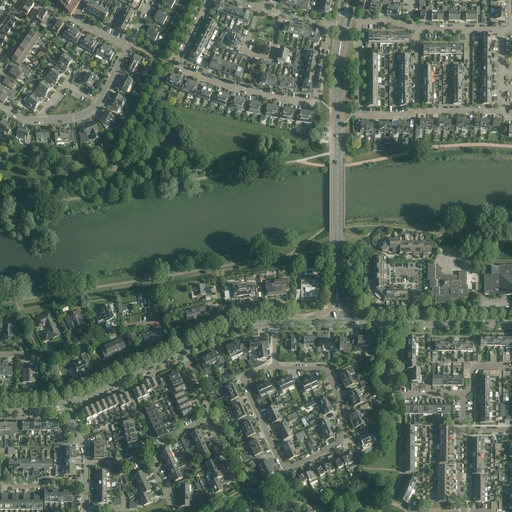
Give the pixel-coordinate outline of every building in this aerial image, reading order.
[(58,0),(71,17),(79,4),(82,0),(77,0),(76,2),(73,0),(58,0)] [(86,9),(84,11),(89,14),(90,13),(94,6),(94,5),(86,0),(82,7),(86,9)] [(163,0),(162,4),(164,5),(164,6),(171,10),(175,1),(178,3),(179,0),(178,0),(163,0)] [(368,3),(368,0),(359,0),(358,8),(364,10),(365,2),(368,3)] [(368,0),(368,3),(371,4),(369,11),(375,12),(377,2),(377,0),(375,0),(368,0)] [(386,0),(385,0),(383,0),(382,4),(377,2),(375,12),(380,13),(382,6),(385,7),(386,0)] [(391,16),(394,6),(388,5),(389,1),(386,0),(385,7),(388,7),(386,15),(391,16)] [(29,3),(26,1),(20,8),(24,11),(24,12),(24,13),(25,14),(25,15),(26,16),(34,6),(29,2),(29,3)] [(218,12),(221,3),(216,2),(213,10),(218,12)] [(320,8),(330,10),(330,9),(329,9),(330,5),(319,2),(318,4),(321,4),(320,8)] [(223,14),(227,4),(225,3),(224,5),(221,3),(218,12),(223,14)] [(394,4),(394,6),(391,16),(397,17),(398,10),(401,10),(403,4),(400,3),(399,5),(394,4)] [(95,15),(99,7),(95,4),(94,5),(94,6),(90,13),(95,15)] [(227,18),(228,15),(231,7),(228,6),(228,5),(227,4),(223,14),(222,17),(227,18)] [(126,6),(125,8),(122,13),(131,18),(134,13),(133,12),(134,10),(126,6)] [(490,14),(494,14),(505,14),(504,9),(497,9),(497,6),(490,6),(490,9),(490,14)] [(95,15),(99,18),(103,11),(104,10),(104,9),(99,7),(95,15)] [(233,17),(237,8),(235,7),(235,8),(231,7),(228,15),(233,17)] [(428,14),(428,7),(425,7),(425,11),(420,11),(420,22),(425,22),(425,14),(428,14)] [(428,7),(428,14),(431,14),(431,22),(437,22),(437,12),(432,12),(432,7),(428,7)] [(445,14),(445,7),(442,7),(442,12),(437,12),(437,22),(443,22),(442,14),(445,14)] [(454,9),(448,9),(448,7),(445,7),(445,14),(448,14),(448,22),(454,22),(454,11),(454,9)] [(462,14),(462,7),(459,7),(459,11),(454,11),(454,22),(459,22),(459,14),(462,14)] [(471,21),(471,11),(466,11),(466,7),(462,7),(462,14),(465,14),(465,21),(471,21)] [(479,14),(479,7),(476,7),(476,11),(471,11),(471,21),(476,21),(476,14),(479,14)] [(238,19),(241,11),(238,9),(238,8),(237,8),(233,17),(238,19)] [(109,13),(104,10),(103,11),(99,18),(99,19),(104,22),(109,13)] [(42,11),(35,22),(36,22),(37,23),(38,23),(39,23),(40,22),(47,27),(51,21),(48,19),(49,17),(47,15),(47,14),(42,11)] [(156,16),(153,20),(156,22),(155,22),(163,26),(167,18),(169,19),(170,16),(159,11),(158,13),(155,12),(154,15),(156,16)] [(243,24),(246,13),(247,11),(245,11),(245,12),(241,11),(238,19),(237,22),(243,24)] [(131,18),(122,13),(120,18),(122,19),(129,23),(131,18)] [(246,13),(243,24),(248,26),(252,14),(246,13)] [(490,14),(490,20),(490,23),(497,23),(497,20),(498,20),(505,20),(505,14),(494,14),(490,14)] [(5,21),(13,27),(17,23),(8,17),(5,21)] [(129,23),(122,19),(120,24),(127,27),(129,23)] [(207,22),(206,25),(216,30),(218,25),(213,23),(212,22),(208,20),(207,20),(206,21),(207,22)] [(13,27),(5,21),(2,26),(10,32),(13,27)] [(49,23),(47,27),(50,29),(54,31),(54,32),(54,33),(54,34),(55,35),(56,36),(63,25),(60,23),(59,22),(58,22),(55,21),(52,25),(49,23)] [(117,23),(115,28),(117,29),(124,32),(127,27),(120,24),(117,23)] [(201,27),(201,29),(211,34),(213,35),(216,30),(206,25),(204,29),(201,27)] [(2,26),(0,28),(0,31),(7,37),(10,32),(2,26)] [(70,40),(75,30),(71,28),(70,29),(68,27),(63,37),(70,40)] [(147,32),(145,37),(147,38),(147,39),(154,42),(159,34),(161,35),(164,37),(165,34),(162,33),(151,27),(150,29),(147,28),(145,31),(147,32)] [(201,29),(200,30),(202,32),(201,35),(211,40),(213,35),(211,34),(201,29)] [(75,30),(70,40),(76,44),(82,35),(79,34),(80,33),(75,30)] [(314,40),(313,43),(314,43),(317,44),(318,44),(318,43),(319,42),(319,41),(320,41),(322,33),(316,31),(314,40)] [(39,45),(42,40),(31,32),(28,37),(36,43),(39,45)] [(197,39),(208,45),(211,40),(201,35),(199,38),(198,38),(197,39)] [(231,41),(240,44),(242,38),(233,35),(231,41)] [(86,49),(92,39),(87,37),(87,38),(84,36),(79,46),(86,49)] [(36,43),(28,37),(25,42),(33,48),(36,43)] [(92,39),(86,49),(93,53),(98,44),(96,42),(92,39)] [(196,45),(204,48),(206,49),(208,45),(197,39),(196,41),(198,41),(196,45)] [(240,44),(231,41),(229,47),(238,50),(240,44)] [(33,48),(25,42),(22,47),(30,53),(33,48)] [(103,58),(108,48),(103,45),(103,46),(101,45),(96,55),(103,58)] [(204,48),(196,45),(194,48),(193,47),(192,49),(201,53),(204,48)] [(30,53),(22,47),(18,52),(27,57),(30,53)] [(108,48),(103,58),(110,61),(114,52),(112,51),(112,50),(108,48)] [(201,53),(192,49),(192,50),(193,51),(191,54),(199,58),(201,53)] [(288,57),(289,51),(280,49),(279,53),(277,53),(277,55),(288,57)] [(27,57),(18,52),(15,56),(24,62),(27,57)] [(65,54),(61,59),(69,65),(72,62),(73,63),(75,60),(74,59),(76,56),(69,52),(67,54),(66,53),(65,54)] [(318,58),(317,58),(318,54),(314,53),(312,53),(309,53),(306,52),(305,57),(308,58),(318,60),(318,58)] [(135,54),(133,58),(134,59),(134,60),(132,59),(129,65),(127,65),(129,70),(128,71),(133,73),(133,72),(137,71),(136,67),(137,64),(141,66),(144,59),(135,54)] [(199,58),(191,54),(189,59),(196,63),(199,58)] [(288,57),(277,55),(276,57),(278,58),(277,61),(286,64),(288,57)] [(12,61),(20,67),(21,67),(24,62),(15,56),(12,61)] [(211,63),(210,65),(209,69),(211,70),(211,69),(214,70),(219,59),(213,57),(212,60),(211,63)] [(69,65),(61,59),(57,64),(66,71),(68,68),(67,68),(69,65)] [(219,73),(223,64),(224,61),(219,59),(214,70),(218,71),(218,72),(219,73)] [(9,66),(13,68),(10,74),(14,77),(21,67),(20,67),(12,61),(9,66)] [(229,77),(234,64),(229,62),(228,65),(225,74),(228,75),(228,76),(229,77)] [(225,74),(228,65),(223,64),(219,73),(221,74),(221,72),(225,74)] [(235,77),(239,65),(239,66),(234,64),(229,77),(231,77),(232,76),(235,77)] [(239,65),(235,77),(240,79),(245,67),(239,65)] [(21,67),(14,77),(16,78),(19,80),(20,79),(23,81),(26,77),(27,78),(30,74),(30,73),(21,67)] [(52,67),(49,71),(51,72),(59,78),(61,75),(62,76),(64,73),(55,67),(54,68),(52,67)] [(87,85),(93,74),(88,71),(86,74),(85,73),(80,83),(83,85),(83,84),(87,85)] [(59,78),(51,72),(46,78),(55,85),(57,82),(56,81),(59,78)] [(98,80),(96,79),(97,76),(93,74),(87,85),(90,87),(90,88),(93,90),(98,80)] [(172,87),(177,77),(172,75),(170,75),(165,84),(172,87)] [(122,80),(122,81),(119,88),(126,92),(130,85),(131,85),(133,81),(124,76),(122,80)] [(0,87),(5,91),(12,81),(7,77),(3,83),(0,80),(0,87)] [(177,77),(172,87),(179,90),(184,80),(181,79),(181,78),(177,77)] [(40,86),(48,92),(50,89),(51,90),(53,87),(44,80),(40,86)] [(5,91),(14,97),(18,92),(13,89),(17,84),(12,81),(5,91)] [(188,94),(192,83),(188,81),(187,82),(185,81),(181,91),(188,94)] [(192,83),(188,94),(195,96),(199,87),(197,86),(197,85),(192,83)] [(36,91),(44,98),(46,96),(45,95),(48,92),(40,86),(39,85),(38,86),(37,87),(37,88),(37,89),(36,91)] [(204,99),(208,89),(203,87),(203,88),(201,87),(197,97),(204,99)] [(208,89),(204,99),(211,102),(215,92),(212,91),(213,90),(208,89)] [(0,98),(0,101),(4,104),(7,99),(11,102),(13,100),(14,100),(16,98),(14,97),(5,91),(0,98)] [(220,105),(224,94),(219,92),(219,93),(216,93),(213,103),(220,105)] [(28,98),(37,106),(40,103),(43,101),(34,94),(32,96),(31,94),(28,98)] [(119,108),(117,107),(118,104),(121,106),(124,101),(121,100),(122,97),(115,94),(111,101),(110,101),(111,102),(108,107),(107,107),(118,112),(117,112),(119,108)] [(224,94),(220,105),(228,107),(231,97),(228,96),(228,95),(224,94)] [(237,110),(240,99),(235,97),(235,98),(232,98),(230,108),(237,110)] [(37,106),(28,98),(24,102),(26,104),(25,105),(34,112),(36,109),(35,109),(37,106)] [(240,99),(237,110),(244,112),(247,101),(244,101),(245,100),(240,99)] [(253,114),(256,103),(251,102),(251,103),(248,102),(246,112),(253,114)] [(256,103),(253,114),(261,116),(263,105),(261,105),(261,104),(256,103)] [(265,120),(266,117),(270,118),(272,106),(267,105),(267,106),(265,106),(263,116),(262,116),(261,121),(263,121),(264,121),(265,120)] [(272,106),(270,118),(278,119),(280,109),(277,108),(277,107),(272,106)] [(287,121),(289,109),(284,108),(284,109),(281,109),(279,119),(287,121)] [(289,109),(287,121),(294,122),(296,111),(294,111),(294,110),(289,109)] [(304,123),(305,112),(300,111),(300,112),(298,112),(296,122),(304,123)] [(98,119),(100,121),(100,122),(106,129),(109,126),(110,127),(115,117),(105,112),(102,118),(101,117),(98,119)] [(305,112),(304,123),(311,124),(313,114),(310,113),(310,112),(305,112)] [(3,120),(0,125),(0,133),(0,132),(5,135),(4,137),(5,139),(7,139),(8,139),(9,139),(12,131),(11,130),(12,128),(7,125),(8,123),(3,120)] [(417,125),(415,136),(420,137),(420,132),(419,131),(419,130),(425,131),(427,120),(420,120),(420,125),(417,125)] [(434,131),(435,125),(432,124),(433,121),(427,120),(425,131),(431,131),(434,131)] [(444,131),(445,120),(439,120),(438,125),(435,125),(434,131),(437,132),(438,130),(444,131)] [(453,131),(453,125),(451,124),(451,121),(445,120),(444,131),(450,131),(453,131)] [(462,131),(463,120),(457,120),(456,125),(453,125),(453,131),(456,132),(456,130),(462,131)] [(471,131),(472,125),(469,124),(469,121),(463,120),(462,131),(468,131),(471,131)] [(472,125),(471,131),(474,132),(474,130),(480,131),(482,120),(475,120),(475,125),(472,125)] [(482,120),(480,131),(486,131),(489,131),(490,125),(487,124),(488,121),(482,120)] [(490,125),(489,131),(492,132),(493,130),(499,130),(500,120),(494,120),(493,125),(490,125)] [(79,133),(81,144),(86,143),(85,136),(87,135),(91,133),(94,140),(100,137),(97,131),(98,131),(96,126),(95,127),(93,122),(82,127),(84,132),(83,132),(79,133)] [(366,134),(367,124),(361,123),(361,126),(358,126),(357,132),(360,133),(366,134)] [(376,128),(375,135),(378,135),(378,133),(384,134),(386,124),(379,123),(379,128),(376,128)] [(403,134),(404,124),(398,123),(397,128),(394,128),(393,135),(396,135),(397,133),(403,134)] [(375,135),(376,128),(373,128),(373,125),(367,124),(366,134),(372,135),(372,134),(375,135)] [(386,124),(384,134),(389,135),(389,138),(393,138),(393,135),(394,128),(391,128),(392,125),(386,124)] [(404,124),(403,134),(409,135),(409,134),(412,135),(413,128),(410,128),(410,125),(404,124)] [(19,127),(16,139),(20,140),(20,138),(25,140),(24,141),(25,141),(24,142),(25,143),(25,144),(26,144),(28,144),(29,144),(30,143),(31,143),(30,136),(28,136),(30,131),(19,127)] [(74,147),(75,147),(72,131),(71,131),(72,134),(69,134),(68,129),(68,131),(65,132),(65,130),(55,130),(56,146),(56,141),(64,141),(64,143),(73,142),(74,147)] [(40,131),(36,131),(36,142),(37,142),(37,139),(40,139),(41,141),(44,141),(44,139),(49,139),(49,141),(49,130),(48,130),(48,131),(46,131),(43,131),(43,132),(40,132),(40,131)] [(395,252),(395,239),(391,239),(391,238),(387,238),(385,239),(389,244),(390,248),(392,248),(392,252),(395,252)] [(389,244),(385,239),(384,241),(384,242),(380,246),(379,246),(378,247),(382,252),(386,252),(389,248),(390,248),(389,244)] [(372,255),(372,259),(373,259),(373,263),(387,263),(387,260),(383,260),(383,257),(378,257),(378,255),(372,255)] [(468,290),(466,290),(466,272),(458,272),(458,276),(443,276),(440,273),(443,270),(438,266),(438,265),(434,265),(427,265),(427,280),(429,280),(429,288),(431,288),(431,296),(435,296),(435,304),(451,304),(451,300),(459,300),(459,298),(468,298),(468,290)] [(484,275),(484,296),(494,295),(494,298),(499,298),(499,296),(500,296),(500,295),(511,295),(511,265),(499,265),(499,268),(491,268),(492,275),(484,275)] [(265,282),(265,286),(266,297),(286,294),(286,291),(289,291),(288,280),(265,282)] [(301,290),(296,290),(296,298),(301,298),(319,298),(319,284),(315,284),(315,281),(301,281),(301,290)] [(243,297),(243,299),(257,298),(255,283),(247,284),(248,286),(246,286),(246,284),(238,285),(238,283),(230,284),(231,290),(233,290),(234,298),(243,297)] [(196,298),(195,297),(211,294),(210,288),(205,289),(204,286),(193,287),(193,290),(191,290),(192,299),(196,298)] [(383,288),(372,288),(372,291),(375,294),(374,295),(377,298),(379,296),(384,290),(383,289),(383,288)] [(401,288),(401,301),(405,301),(405,302),(409,302),(409,296),(407,296),(407,291),(404,291),(404,288),(401,288)] [(379,296),(377,298),(380,300),(380,299),(383,302),(386,302),(386,291),(384,290),(379,296)] [(143,296),(140,297),(142,308),(145,308),(145,309),(149,308),(149,307),(152,306),(151,295),(143,296)] [(189,310),(189,311),(185,312),(189,325),(194,323),(193,321),(200,319),(199,312),(200,312),(206,311),(205,305),(189,310)] [(102,317),(96,320),(99,326),(105,324),(104,322),(106,321),(106,322),(114,318),(109,306),(101,310),(104,316),(102,317)] [(76,327),(78,331),(86,327),(79,311),(65,317),(70,329),(76,327)] [(49,313),(36,320),(39,327),(43,325),(43,327),(46,326),(48,331),(42,334),(45,341),(59,335),(49,313)] [(3,324),(0,324),(0,331),(1,332),(1,329),(3,329),(3,330),(2,330),(2,342),(8,342),(8,338),(14,338),(14,344),(18,344),(18,328),(15,328),(15,326),(8,326),(8,324),(3,324)] [(146,331),(141,333),(147,345),(165,338),(159,326),(155,328),(156,330),(148,334),(146,331)] [(313,347),(316,347),(316,336),(310,336),(310,338),(303,338),(303,345),(313,345),(313,347)] [(291,346),(291,351),(296,351),(296,338),(292,338),(292,337),(285,337),(285,346),(291,346)] [(358,342),(354,342),(354,352),(361,352),(361,346),(365,346),(365,337),(358,337),(358,342)] [(372,337),(365,337),(365,346),(368,346),(368,352),(375,352),(375,342),(372,342),(372,337)] [(104,348),(101,350),(103,356),(107,354),(108,358),(116,354),(115,353),(119,351),(119,350),(125,347),(121,339),(117,341),(118,343),(116,344),(115,343),(112,344),(104,347),(104,348)] [(266,339),(250,341),(251,350),(258,349),(260,359),(267,358),(265,348),(267,348),(266,339)] [(329,348),(329,351),(334,351),(334,343),(330,343),(330,340),(324,340),(324,339),(319,339),(319,348),(329,348)] [(339,339),(339,351),(343,351),(343,353),(350,353),(350,340),(347,340),(347,339),(339,339)] [(244,356),(247,355),(243,344),(240,345),(238,342),(232,345),(236,354),(242,351),(244,356)] [(435,344),(432,344),(432,353),(438,353),(438,352),(441,352),(441,343),(435,343),(435,344)] [(227,351),(224,353),(229,363),(232,362),(230,356),(236,354),(232,345),(225,348),(227,351)] [(209,355),(212,363),(216,362),(219,369),(225,367),(223,362),(221,358),(220,356),(217,357),(215,352),(209,355)] [(73,366),(72,367),(74,373),(76,372),(78,376),(79,375),(81,379),(88,375),(87,372),(89,371),(86,366),(89,365),(88,362),(85,355),(81,357),(83,361),(83,362),(73,366)] [(212,363),(209,355),(202,358),(204,363),(201,364),(206,375),(212,372),(209,365),(212,363)] [(0,376),(7,376),(7,379),(12,379),(12,368),(8,368),(8,364),(0,364),(0,376)] [(344,374),(340,376),(343,383),(351,379),(349,376),(354,374),(350,366),(343,369),(344,371),(346,374),(344,374)] [(23,370),(23,383),(34,383),(34,370),(23,370)] [(171,383),(180,378),(178,373),(168,377),(171,383)] [(420,376),(411,376),(411,382),(411,384),(417,384),(417,382),(420,382),(420,376)] [(284,380),(288,389),(294,386),(294,387),(298,386),(294,379),(291,380),(290,377),(284,380)] [(307,380),(312,389),(318,387),(318,388),(322,387),(318,379),(315,380),(314,377),(307,380)] [(148,381),(153,390),(158,387),(154,378),(148,381)] [(180,378),(171,383),(173,388),(183,384),(180,378)] [(351,379),(343,383),(346,389),(358,383),(357,380),(352,383),(351,379)] [(288,389),(284,380),(277,383),(279,386),(276,387),(280,395),(283,394),(282,392),(288,389)] [(312,389),(307,380),(301,383),(302,386),(300,387),(303,394),(306,393),(306,392),(312,389)] [(153,390),(148,381),(143,383),(144,386),(147,392),(153,390)] [(236,384),(235,381),(227,384),(227,383),(220,386),(222,389),(223,390),(225,389),(228,395),(236,392),(233,385),(236,384)] [(262,384),(266,394),(272,391),(273,392),(276,391),(273,383),(270,385),(269,382),(262,384)] [(183,391),(185,390),(183,384),(173,388),(176,393),(176,394),(183,391)] [(255,392),(253,393),(256,401),(258,400),(262,398),(261,396),(266,394),(262,384),(256,387),(257,390),(255,392)] [(138,388),(143,398),(148,395),(147,392),(144,386),(138,388)] [(143,398),(138,388),(133,391),(137,400),(143,398)] [(351,401),(359,398),(357,394),(362,392),(361,389),(348,395),(351,401)] [(185,396),(183,391),(176,394),(176,393),(173,395),(176,400),(185,396)] [(231,402),(234,400),(235,403),(242,400),(243,399),(242,396),(239,398),(236,392),(228,395),(231,402)] [(122,396),(126,405),(132,403),(128,393),(122,396)] [(116,399),(117,398),(115,396),(110,398),(114,408),(119,405),(116,399)] [(126,405),(122,396),(117,398),(116,399),(119,405),(120,408),(126,405)] [(178,406),(188,402),(185,396),(176,400),(178,406)] [(114,408),(110,398),(104,401),(108,410),(114,408)] [(362,407),(368,405),(365,399),(360,401),(359,398),(351,401),(354,407),(360,405),(362,407)] [(318,407),(320,406),(322,410),(330,406),(327,399),(319,403),(317,403),(318,407)] [(231,411),(233,410),(235,414),(243,410),(242,406),(244,405),(242,400),(235,403),(231,405),(231,407),(229,408),(231,411)] [(108,410),(104,401),(99,403),(103,413),(108,410)] [(181,411),(190,407),(188,402),(178,406),(181,411)] [(93,406),(97,415),(103,413),(99,403),(93,406)] [(157,410),(154,405),(145,410),(147,415),(157,410)] [(97,415),(93,406),(88,408),(92,418),(97,415)] [(278,414),(276,410),(278,409),(276,406),(266,411),(270,418),(278,414)] [(322,414),(323,417),(325,416),(333,412),(330,406),(322,410),(323,413),(322,414)] [(190,407),(181,411),(183,417),(193,413),(190,407)] [(93,420),(92,418),(88,408),(82,411),(86,420),(87,422),(93,420)] [(149,419),(159,415),(157,410),(147,415),(149,419)] [(243,410),(235,414),(238,420),(237,421),(238,423),(243,421),(250,418),(249,415),(246,416),(243,410)] [(352,423),(360,419),(358,416),(363,413),(362,410),(349,416),(352,423)] [(278,414),(270,418),(273,424),(283,419),(279,413),(278,414)] [(151,424),(161,420),(159,415),(149,419),(151,424)] [(244,432),(253,428),(250,422),(253,420),(251,417),(250,418),(243,421),(244,421),(245,423),(241,425),(244,432)] [(123,428),(124,427),(124,429),(134,427),(133,421),(132,422),(130,418),(120,422),(123,428)] [(360,419),(352,423),(355,429),(360,427),(361,430),(363,429),(369,426),(366,420),(362,422),(360,419)] [(153,429),(163,425),(161,420),(151,424),(153,429)] [(319,428),(321,427),(323,431),(331,427),(328,420),(318,425),(319,428)] [(12,433),(12,431),(19,431),(19,427),(17,427),(17,423),(11,423),(11,436),(13,436),(13,433),(12,433)] [(288,423),(286,424),(278,427),(281,434),(289,430),(288,427),(289,426),(288,423)] [(156,434),(165,429),(163,425),(153,429),(156,434)] [(324,434),(323,435),(325,441),(334,437),(333,434),(334,434),(331,427),(323,431),(324,434)] [(247,438),(250,437),(251,440),(259,436),(260,436),(258,433),(255,434),(253,428),(244,432),(247,438)] [(165,429),(156,434),(158,439),(167,434),(165,429)] [(293,433),(291,434),(289,430),(281,434),(284,441),(294,436),(293,433)] [(202,433),(200,434),(198,431),(191,434),(193,440),(191,440),(192,441),(194,440),(193,440),(201,437),(203,436),(203,437),(207,435),(206,433),(202,435),(202,433)] [(378,441),(374,433),(367,435),(367,434),(359,438),(363,446),(361,446),(363,449),(377,443),(377,441),(378,441)] [(251,450),(260,447),(257,440),(260,439),(259,436),(251,440),(252,442),(248,444),(251,450)] [(203,440),(201,437),(193,440),(194,440),(192,441),(191,441),(194,447),(196,446),(204,442),(205,442),(206,443),(210,441),(209,439),(205,441),(204,439),(203,440)] [(204,442),(196,446),(198,451),(197,452),(198,452),(206,448),(204,442)] [(293,442),(291,443),(283,447),(286,454),(294,450),(293,446),(294,446),(293,442)] [(60,445),(60,448),(62,448),(62,454),(73,454),(73,451),(75,451),(75,448),(66,448),(66,445),(60,445)] [(168,447),(164,449),(165,450),(161,452),(162,455),(159,456),(160,459),(171,454),(168,447)] [(266,451),(263,453),(260,447),(251,450),(254,457),(258,455),(259,458),(267,454),(266,451)] [(206,448),(198,452),(201,457),(200,457),(200,458),(201,458),(209,454),(206,448)] [(297,452),(296,453),(294,450),(286,454),(289,460),(299,456),(297,452)] [(342,459),(345,465),(345,466),(346,469),(349,468),(349,469),(357,466),(351,453),(346,455),(347,457),(342,459)] [(171,454),(160,459),(161,461),(164,460),(165,462),(174,459),(171,454)] [(343,466),(345,465),(342,459),(337,461),(337,459),(335,460),(333,455),(330,456),(333,463),(335,462),(338,470),(343,467),(343,466)] [(330,473),(335,471),(332,464),(333,463),(330,456),(327,458),(330,464),(324,467),(324,466),(323,466),(326,473),(327,474),(329,473),(330,473)] [(11,460),(11,458),(6,458),(6,464),(9,464),(9,469),(12,469),(12,472),(15,472),(14,460),(11,460)] [(165,469),(176,463),(174,459),(165,462),(167,465),(164,466),(165,469)] [(269,460),(265,462),(263,459),(256,463),(257,465),(257,466),(263,478),(267,476),(268,478),(272,477),(271,475),(274,473),(269,460)] [(213,460),(205,463),(208,469),(207,469),(207,470),(208,469),(216,466),(213,460)] [(170,472),(178,469),(176,463),(165,469),(166,471),(169,469),(170,472)] [(319,468),(318,466),(316,467),(314,463),(312,464),(315,471),(316,470),(320,477),(325,475),(325,474),(326,473),(323,466),(319,468)] [(315,471),(312,464),(309,465),(311,470),(309,470),(310,473),(306,474),(305,475),(308,481),(309,481),(310,484),(318,481),(314,472),(313,472),(313,471),(315,471)] [(216,466),(208,469),(210,473),(210,474),(209,475),(210,476),(211,475),(219,472),(216,466)] [(109,469),(98,469),(98,475),(95,475),(95,477),(107,477),(107,473),(108,473),(109,473),(109,469)] [(169,478),(180,473),(178,469),(170,472),(171,475),(168,476),(169,478)] [(306,482),(308,481),(305,475),(306,474),(305,474),(301,476),(300,474),(298,475),(296,470),(293,472),(296,478),(298,478),(301,485),(307,482),(306,482)] [(136,480),(147,475),(146,473),(143,474),(142,472),(134,475),(136,480)] [(210,476),(208,476),(208,477),(211,481),(211,482),(213,481),(214,481),(218,479),(221,477),(219,472),(211,475),(210,476)] [(180,473),(169,478),(170,481),(173,479),(174,482),(183,478),(180,473)] [(147,475),(136,480),(138,485),(146,481),(145,479),(148,477),(147,475)] [(406,481),(415,485),(417,480),(408,476),(406,481)] [(210,482),(208,483),(210,483),(212,488),(211,488),(211,489),(212,488),(220,485),(218,479),(214,481),(213,481),(211,482),(210,482)] [(181,488),(177,488),(177,491),(189,491),(189,485),(188,485),(186,480),(179,483),(180,483),(180,485),(181,485),(181,488)] [(146,481),(138,485),(140,490),(151,485),(150,483),(147,484),(146,481)] [(415,485),(406,481),(404,486),(413,489),(415,485)] [(147,493),(151,492),(149,488),(152,487),(151,485),(140,490),(143,495),(147,493)] [(220,485),(212,488),(215,494),(214,495),(215,497),(221,495),(220,492),(223,491),(220,485)] [(402,490),(411,494),(413,489),(404,486),(402,490)] [(411,494),(402,490),(400,495),(409,499),(411,494)] [(69,492),(66,492),(66,503),(71,503),(71,505),(74,505),(75,497),(75,496),(72,496),(72,494),(69,494),(69,492)] [(143,495),(139,497),(141,502),(152,497),(151,495),(148,496),(147,493),(143,495)] [(409,499),(400,495),(398,500),(407,504),(409,499)] [(152,497),(141,502),(143,507),(151,503),(150,500),(153,499),(152,497)]
